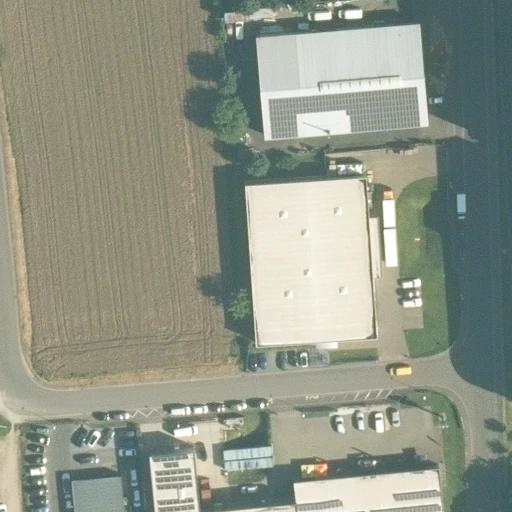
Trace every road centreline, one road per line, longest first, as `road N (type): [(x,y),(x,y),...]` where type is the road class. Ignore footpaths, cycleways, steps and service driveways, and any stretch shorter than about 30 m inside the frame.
road 1 (unclassified): [(16,407),(479,374)]
road 2 (tertiary): [(479,374),(473,0)]
road 3 (tertiary): [(482,511),(479,374)]
